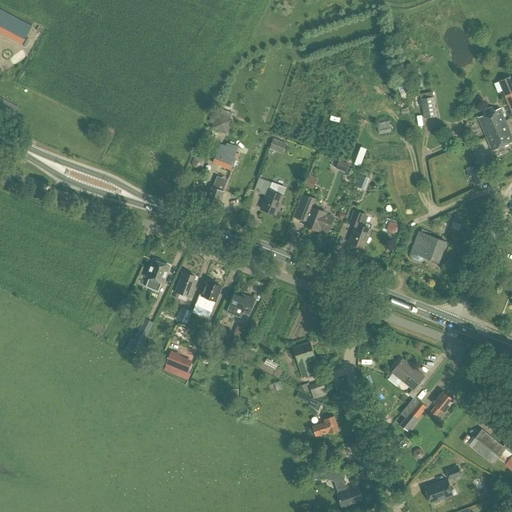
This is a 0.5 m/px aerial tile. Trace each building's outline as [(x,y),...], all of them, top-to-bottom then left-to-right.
[(25,23),(16,41),(22,45),(32,26),(25,23)] [(511,114),(511,76),(498,82),(511,114)] [(424,119),(437,117),(434,97),(420,100),(424,119)] [(0,116),(14,124),(21,110),(0,98),(0,116)] [(484,116),(478,118),(492,151),(511,142),(511,136),(501,109),(495,112),(493,108),(491,107),(483,110),(482,113),(484,116)] [(227,135),(233,120),(218,113),(211,128),(227,135)] [(379,135),(391,133),(389,121),(377,124),(379,135)] [(282,154),(286,144),(273,138),(269,149),(282,154)] [(231,171),(236,158),(217,151),(212,164),(231,171)] [(146,159),(161,164),(164,157),(148,152),(146,159)] [(346,163),(339,161),(336,168),(343,171),(346,163)] [(496,161),(488,165),(490,170),(498,167),(496,161)] [(477,187),(486,183),(479,164),(469,168),(477,187)] [(223,191),(227,181),(216,176),(212,187),(211,187),(204,206),(216,210),(224,192),(223,191)] [(306,187),(313,190),(317,178),(310,176),(306,187)] [(283,196),(286,189),(276,185),(274,192),(269,190),(272,183),(265,180),(260,193),(266,196),(261,210),(275,215),(283,196)] [(328,233),(334,217),(325,214),(326,213),(312,207),(315,200),(303,195),(298,210),(310,214),(305,226),(318,232),(319,229),(328,233)] [(365,226),(369,216),(355,211),(350,224),(356,227),(350,243),(364,248),(371,229),(365,226)] [(457,222),(454,228),(462,231),(465,225),(457,222)] [(438,262),(445,243),(420,233),(411,255),(413,259),(420,261),(424,260),(425,257),(438,262)] [(156,261),(153,260),(146,277),(149,278),(146,287),(158,292),(162,283),(163,284),(170,266),(159,262),(158,261),(157,260),(156,261)] [(191,298),(196,283),(194,282),(196,277),(183,272),(176,292),(191,298)] [(214,283),(211,281),(210,282),(208,281),(202,296),(203,297),(200,304),(213,309),(222,287),(215,284),(214,283)] [(243,298),(235,295),(231,304),(230,303),(226,312),(241,318),(243,314),(244,314),(245,312),(250,314),(255,300),(244,296),(243,298)] [(187,324),(192,312),(181,308),(177,320),(187,324)] [(137,354),(153,323),(145,319),(134,341),(130,339),(125,348),(137,354)] [(303,378),(313,375),(308,360),(316,358),(311,342),(293,348),(303,378)] [(187,373),(192,361),(179,356),(180,355),(171,351),(165,364),(187,373)] [(414,399),(422,388),(418,385),(424,377),(403,359),(392,373),(412,389),(408,395),(414,399)] [(272,363),(270,366),(279,372),(281,369),(272,363)] [(314,400),(326,396),(322,382),(310,386),(314,400)] [(304,393),(311,391),(308,384),(302,386),(304,393)] [(444,413),(454,401),(443,392),(434,404),(436,406),(431,412),(436,416),(441,410),(444,413)] [(322,404),(312,399),(308,406),(319,411),(322,404)] [(408,431),(427,408),(419,401),(399,425),(408,431)] [(394,406),(387,415),(393,420),(400,411),(394,406)] [(276,419),(297,427),(301,417),(280,409),(276,419)] [(329,435),(339,431),(335,416),(324,420),(325,423),(313,427),(316,437),(329,433),(329,435)] [(386,431),(394,422),(388,417),(380,426),(386,431)] [(505,449),(506,449),(482,429),(469,445),(493,465),(498,458),(505,449)] [(511,454),(505,449),(498,458),(506,465),(511,469),(511,454)] [(450,479),(461,475),(459,467),(447,471),(450,479)] [(347,490),(344,483),(345,474),(323,470),(321,479),(334,481),(338,493),(337,493),(342,509),(364,501),(358,486),(347,490)] [(436,503),(440,502),(441,500),(453,495),(448,480),(425,487),(431,503),(433,502),(436,503)]
